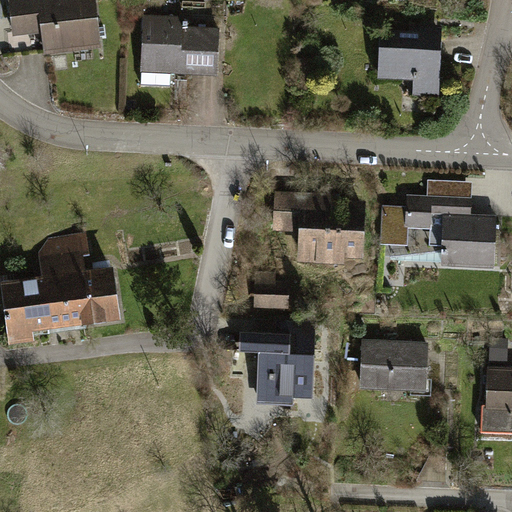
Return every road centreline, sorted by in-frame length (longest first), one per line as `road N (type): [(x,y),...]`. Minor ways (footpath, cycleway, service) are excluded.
road 1 (residential): [(470,159),(76,137),(0,101)]
road 2 (residential): [(339,493),(511,502)]
road 3 (residential): [(470,159),(509,0)]
